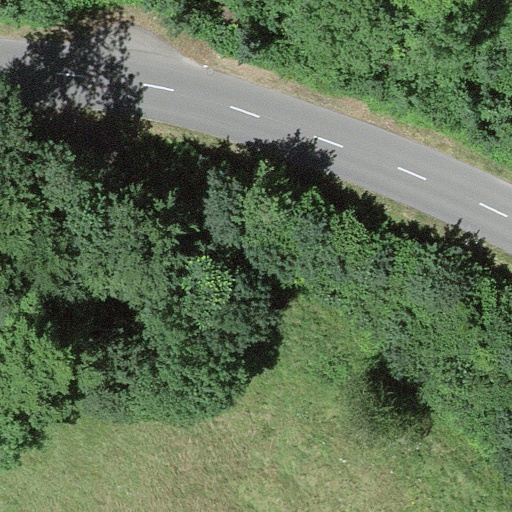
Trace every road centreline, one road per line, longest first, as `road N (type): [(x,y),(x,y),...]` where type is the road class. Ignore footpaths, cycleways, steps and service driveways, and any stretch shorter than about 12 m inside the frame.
road 1 (track): [(96,78),(214,212),(426,386),(511,485)]
road 2 (tertiary): [(0,66),(96,78),(368,175),(511,238)]
